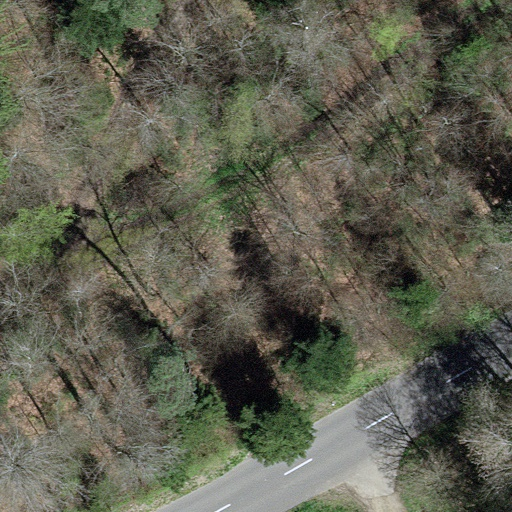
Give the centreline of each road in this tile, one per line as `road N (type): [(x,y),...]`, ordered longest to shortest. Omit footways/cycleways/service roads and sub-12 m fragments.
road 1 (tertiary): [(212,511),(511,344)]
road 2 (track): [(70,258),(198,0)]
road 3 (track): [(0,296),(216,192)]
